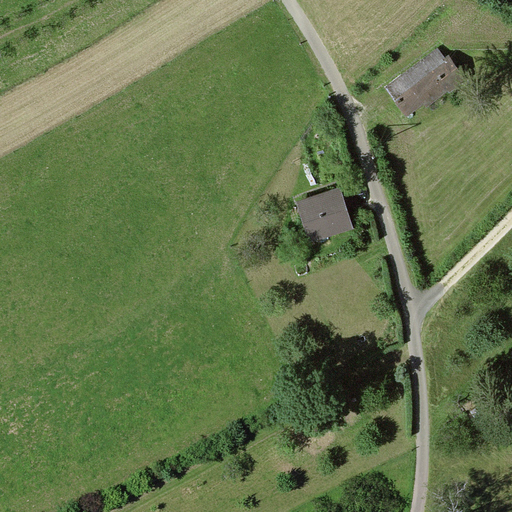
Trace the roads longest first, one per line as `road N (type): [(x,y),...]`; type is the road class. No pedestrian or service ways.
road 1 (residential): [(418,511),(423,453),(413,319),(349,112),(289,0)]
road 2 (track): [(413,319),(511,217)]
